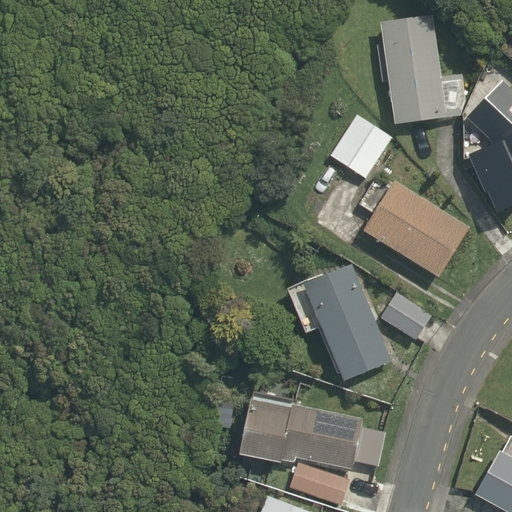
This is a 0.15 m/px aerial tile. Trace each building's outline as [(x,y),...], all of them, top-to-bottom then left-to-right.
[(511,4),(482,37),(511,65),(511,4)] [(435,17),(384,24),(399,126),(463,117),(468,100),(464,77),(444,79),(435,17)] [(511,88),(505,82),(471,119),(500,148),(511,174),(511,88)] [(396,139),(360,116),(333,158),(369,181),(396,139)] [(473,228),(398,183),(368,234),(444,280),(473,228)] [(355,266),(307,287),(348,383),(396,363),(355,266)] [(399,293),(384,319),(419,342),(436,316),(399,293)] [(358,463),(381,468),(388,433),(367,429),(368,420),(296,406),(295,409),(256,402),(245,456),(284,464),(286,461),(298,464),(300,459),(356,471),(358,463)] [(511,511),(511,457),(503,452),(474,502),(495,511),(511,511)] [(354,481),(301,463),(292,488),(345,507),(354,481)] [(311,511),(271,497),(265,511),(311,511)]
